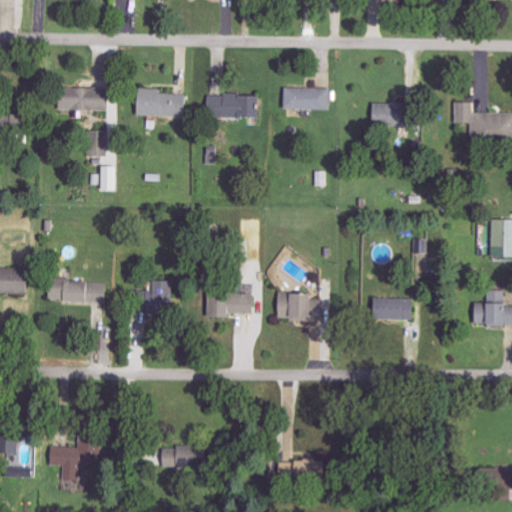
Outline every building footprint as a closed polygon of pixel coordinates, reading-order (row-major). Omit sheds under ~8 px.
[(115,110),(116,88),(66,87),(66,109),(115,110)] [(167,93),(167,88),(146,87),(145,115),(193,117),(193,94),(167,93)] [(335,109),(336,88),(291,87),(290,108),(335,109)] [(214,95),(215,117),(267,116),(266,94),(214,95)] [(411,126),(412,103),(378,102),(377,124),(411,126)] [(511,112),(478,113),(478,102),(460,102),(460,123),(476,123),(476,140),(511,139),(511,112)] [(113,131),(101,130),(100,145),(93,145),(92,156),(112,156),(113,131)] [(123,165),(108,166),(109,190),(124,189),(123,165)] [(499,256),(511,255),(511,218),(498,219),(499,256)] [(432,239),(419,238),(418,253),(431,253),(432,239)] [(34,268),(0,267),(0,292),(33,293),(34,268)] [(111,282),(56,280),(56,300),(110,302),(111,282)] [(182,306),(181,280),(159,281),(160,290),(151,290),(152,314),(175,313),(174,306),(182,306)] [(328,321),(328,308),(318,307),(318,293),(285,292),(284,320),(328,321)] [(259,315),(259,294),(222,293),(221,314),(259,315)] [(419,319),(419,298),(381,298),(380,318),(419,319)] [(511,306),(511,302),(482,302),(482,326),(511,325),(511,306)] [(23,427),(5,426),(5,451),(23,452),(23,427)] [(84,447),(64,447),(63,467),(107,468),(108,435),(84,435),(84,447)] [(214,447),(170,446),(170,466),(213,468),(214,447)]
